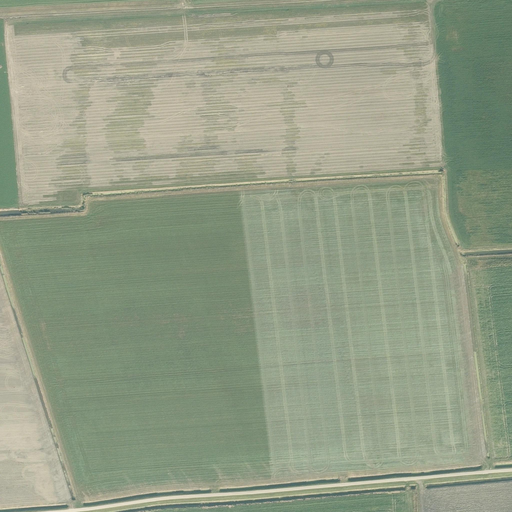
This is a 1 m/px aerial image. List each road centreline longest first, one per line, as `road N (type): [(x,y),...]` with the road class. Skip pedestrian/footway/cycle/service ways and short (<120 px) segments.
road 1 (unclassified): [(53,511),(511,469)]
road 2 (track): [(319,0),(0,16)]
